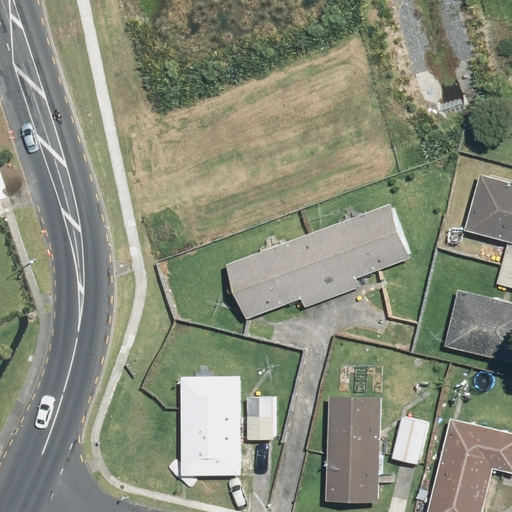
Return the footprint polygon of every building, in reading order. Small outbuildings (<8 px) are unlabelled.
[(511,179),(483,172),(468,229),(511,240),(511,179)] [(393,203),(229,263),(248,317),(304,297),(308,308),(364,288),(360,277),(413,257),(393,203)] [(511,300),(459,288),(447,344),(511,359),(511,300)] [(245,373),(183,375),(186,474),(247,473),(245,373)] [(385,395),(331,394),(329,499),(382,501),(385,395)] [(277,398),(251,397),(249,438),(275,439),(277,398)] [(432,420),(402,415),(394,465),(423,470),(432,420)] [(511,431),(452,417),(430,511),(485,511),(496,467),(511,470),(511,431)]
